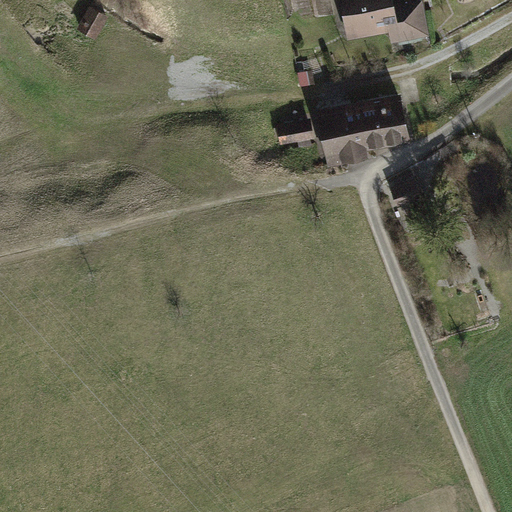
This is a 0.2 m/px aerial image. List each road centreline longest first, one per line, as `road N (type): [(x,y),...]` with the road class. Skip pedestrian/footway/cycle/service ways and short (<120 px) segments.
road 1 (track): [(488,511),(370,206),(371,182)]
road 2 (track): [(511,18),(413,70),(241,112)]
road 3 (track): [(371,182),(511,88)]
